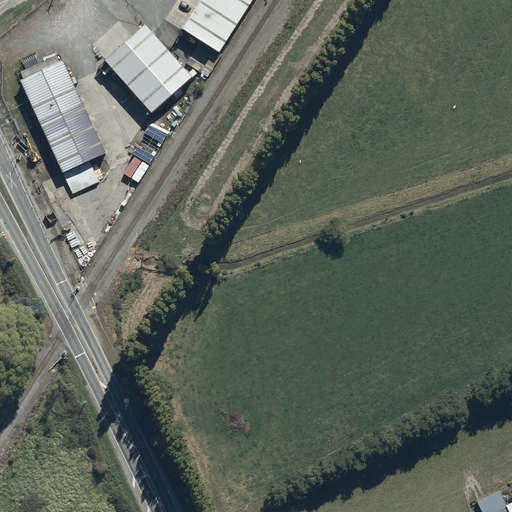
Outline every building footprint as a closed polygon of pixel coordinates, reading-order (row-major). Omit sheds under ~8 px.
[(201,0),(184,29),(223,52),(254,0),(201,0)] [(104,59),(147,110),(189,76),(145,24),(104,59)] [(21,81),(65,168),(109,146),(65,59),(21,81)] [(144,160),(151,165),(163,148),(155,143),(144,160)] [(132,178),(140,184),(151,168),(144,162),(132,178)]
